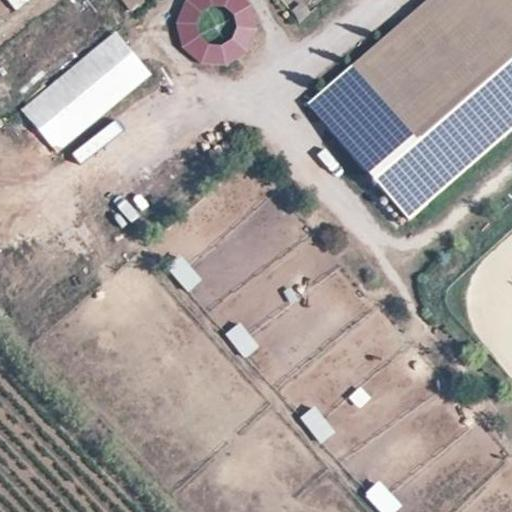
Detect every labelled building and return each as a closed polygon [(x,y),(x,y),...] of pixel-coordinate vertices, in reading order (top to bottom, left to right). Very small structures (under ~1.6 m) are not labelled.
[(74,0),(0,62),(0,87),(54,151),(144,76),(79,0),(74,0)] [(246,0),(190,0),(170,49),(234,75),(263,7),(246,0)] [(511,0),(424,0),(309,104),(410,215),(511,123),(511,0)] [(224,135),(205,146),(212,157),(230,146),(224,135)] [(166,267),(187,293),(201,281),(180,255),(166,267)] [(240,323),(225,334),(243,359),(258,348),(240,323)] [(317,406),(301,415),(317,445),(334,436),(317,406)] [(380,481),(364,494),(378,511),(396,511),(402,508),(380,481)]
